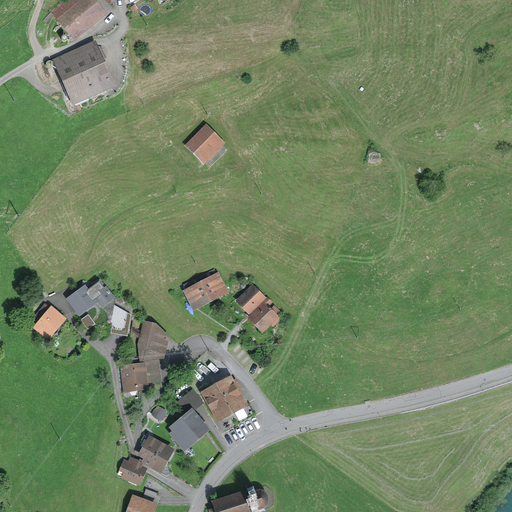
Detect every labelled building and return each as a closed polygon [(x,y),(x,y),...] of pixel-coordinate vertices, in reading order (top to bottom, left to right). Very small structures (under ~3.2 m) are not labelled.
[(102,14),(90,0),(80,0),(58,18),(74,37),(102,14)] [(94,45),(56,62),(74,102),(112,86),(94,45)] [(222,156),(204,136),(183,155),(201,174),(222,156)] [(217,276),(202,284),(210,301),(226,293),(217,276)] [(202,284),(186,292),(195,309),(210,301),(202,284)] [(89,291),(86,287),(68,299),(80,316),(98,304),(94,298),(102,292),(98,286),(89,291)] [(250,319),(263,331),(271,323),(274,325),(279,319),(267,308),(270,304),(252,287),(238,302),(253,316),(250,319)] [(65,320),(52,309),(35,329),(47,340),(65,320)] [(158,359),(163,358),(167,338),(155,326),(144,324),(134,360),(134,366),(123,367),(125,390),(146,387),(145,382),(160,380),(158,359)] [(231,381),(206,394),(218,418),(243,405),(231,381)] [(207,430),(193,414),(172,432),(186,448),(207,430)] [(171,451),(149,439),(142,452),(147,455),(145,460),(161,469),(171,451)] [(125,471),(123,477),(139,484),(145,470),(125,462),(122,470),(125,471)] [(213,502),(216,511),(259,511),(264,509),(268,507),(269,502),(269,496),(266,491),(263,489),(258,488),(213,502)] [(152,511),(154,506),(135,499),(129,511),(152,511)]
